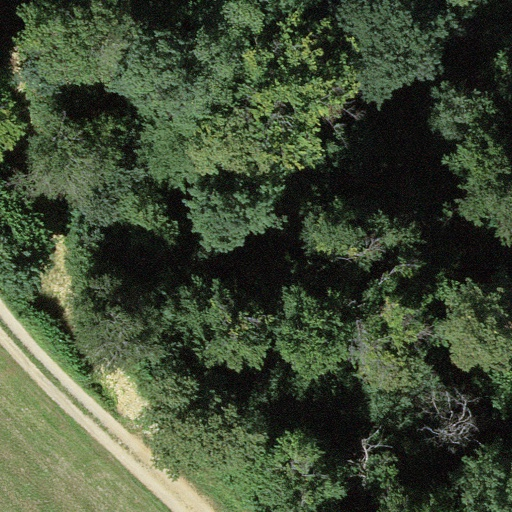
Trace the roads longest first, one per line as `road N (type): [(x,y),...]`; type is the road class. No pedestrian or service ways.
road 1 (track): [(168,493),(59,271),(0,20)]
road 2 (track): [(511,295),(349,107),(289,0)]
road 3 (track): [(188,511),(0,331)]
